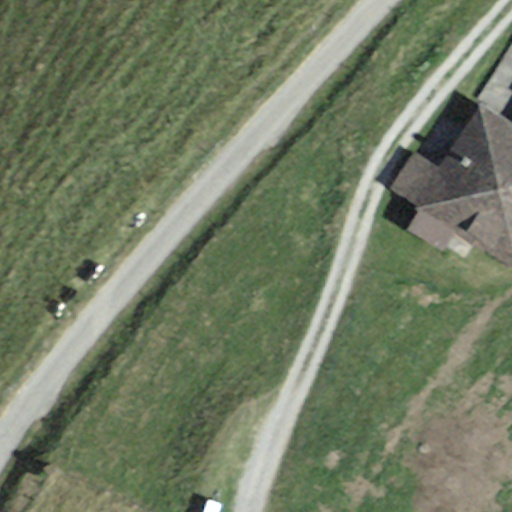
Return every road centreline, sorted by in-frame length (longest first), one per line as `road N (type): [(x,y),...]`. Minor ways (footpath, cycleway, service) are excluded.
road 1 (unclassified): [(377,0),(143,259),(0,445)]
road 2 (track): [(254,511),(317,348),(361,192),(390,141),(511,10)]
